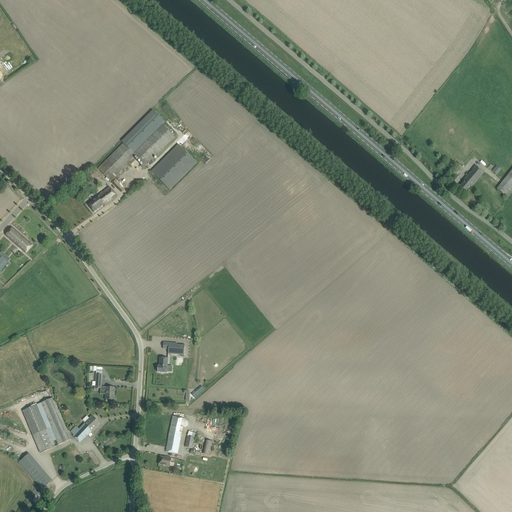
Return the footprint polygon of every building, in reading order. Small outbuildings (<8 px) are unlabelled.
[(136,156),(146,166),(175,137),(162,124),(165,122),(153,111),(122,142),(124,143),(98,169),(111,182),(136,156)] [(178,145),(151,171),(169,190),(196,163),(178,145)] [(471,187),(475,183),(484,173),(476,166),(464,180),(465,181),(460,187),(465,192),(470,186),(471,187)] [(501,170),(497,167),(493,172),(497,176),(501,170)] [(96,175),(98,173),(95,168),(87,175),(91,181),(97,177),(96,175)] [(509,197),(511,193),(511,169),(498,189),(509,197)] [(122,190),(124,188),(116,180),(114,182),(122,190)] [(92,201),(88,204),(94,212),(98,209),(113,198),(116,196),(109,187),(92,201)] [(32,245),(12,228),(6,236),(26,253),(32,245)] [(177,343),(168,343),(168,354),(184,355),(184,346),(177,345),(177,343)] [(167,373),(167,372),(168,372),(168,366),(167,366),(168,358),(160,358),(159,366),(158,366),(157,372),(167,373)] [(92,382),(92,386),(94,386),(94,390),(96,390),(96,388),(100,388),(101,388),(101,387),(101,382),(102,375),(98,375),(96,375),(95,375),(95,382),(92,382)] [(100,388),(100,395),(106,395),(105,399),(109,400),(114,400),(115,388),(110,388),(106,387),(101,387),(101,388),(100,388)] [(41,403),(58,445),(71,439),(53,398),(41,403)] [(40,453),(49,450),(56,447),(37,405),(23,411),(32,432),(38,449),(40,453)] [(100,424),(96,421),(92,416),(89,418),(87,416),(82,420),(85,423),(79,429),(76,426),(71,432),(74,435),(73,436),(80,443),(85,438),(100,424)] [(177,454),(183,424),(184,419),(173,416),(166,452),(177,454)] [(192,449),(196,433),(188,431),(185,447),(192,449)] [(213,445),(214,442),(206,440),(202,453),(211,455),(213,445)] [(42,489),(52,481),(36,462),(29,454),(19,463),(26,471),(42,489)] [(166,458),(165,458),(160,457),(159,464),(170,467),(171,458),(166,457),(166,458)]
